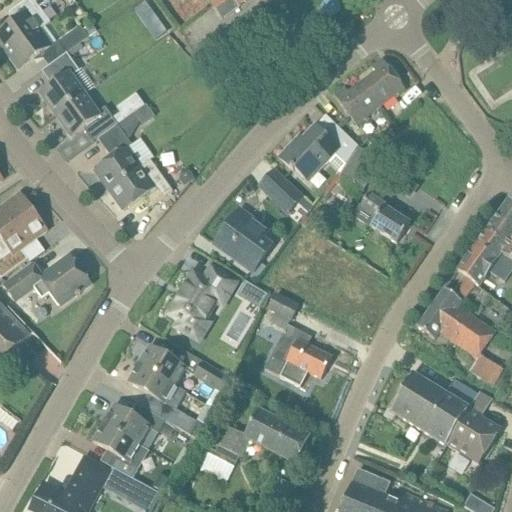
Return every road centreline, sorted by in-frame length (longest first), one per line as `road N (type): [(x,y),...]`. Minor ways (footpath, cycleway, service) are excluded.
road 1 (unclassified): [(311,511),(389,329),(504,162)]
road 2 (tertiary): [(136,277),(299,97),(395,16)]
road 3 (tertiary): [(0,509),(136,277)]
road 4 (residential): [(136,277),(0,121)]
road 5 (unclassified): [(504,162),(395,16)]
